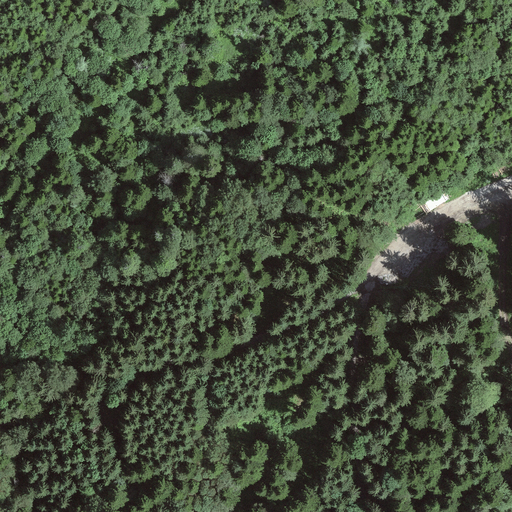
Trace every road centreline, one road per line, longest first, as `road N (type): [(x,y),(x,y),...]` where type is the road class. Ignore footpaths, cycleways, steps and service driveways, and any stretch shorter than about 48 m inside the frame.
road 1 (track): [(511,180),(442,212),(346,293),(301,319),(142,375),(120,407),(118,427),(143,511)]
road 2 (track): [(511,180),(502,309),(511,343)]
